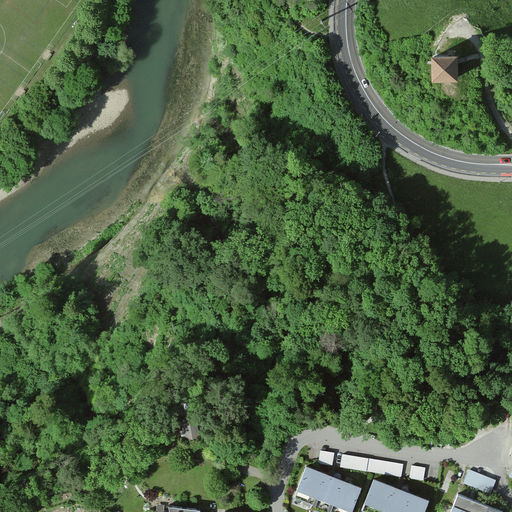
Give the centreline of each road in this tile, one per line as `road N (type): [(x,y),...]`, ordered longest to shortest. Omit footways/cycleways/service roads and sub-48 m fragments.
road 1 (residential): [(511,500),(499,496),(502,463),(321,433),(293,443),(279,511)]
road 2 (secondary): [(511,164),(448,159),(395,129),(353,67),(346,0)]
road 3 (track): [(511,136),(497,116),(476,39),(459,28),(448,33)]
